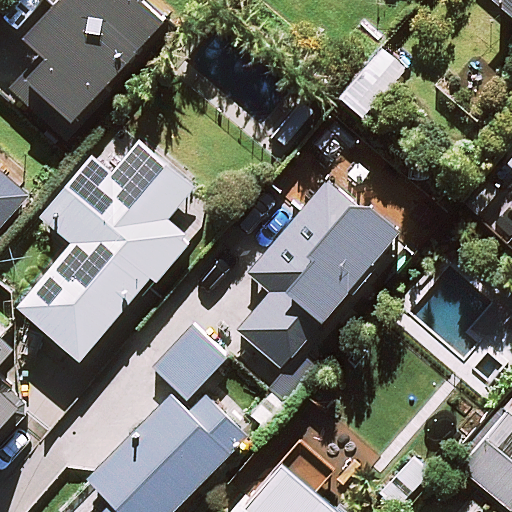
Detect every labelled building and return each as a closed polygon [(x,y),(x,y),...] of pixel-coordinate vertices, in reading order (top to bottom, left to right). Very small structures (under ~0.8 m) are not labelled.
[(11,85),(70,140),(117,90),(109,83),(170,17),(152,0),(55,0),(59,4),(33,31),(48,46),(11,85)] [(408,68),(386,48),(344,94),(366,114),(408,68)] [(471,63),(446,91),(467,110),(492,82),(471,63)] [(0,228),(31,194),(2,167),(16,152),(0,136),(0,228)] [(160,277),(223,205),(197,183),(146,139),(118,171),(100,156),(49,215),(77,239),(24,301),(85,354),(155,272),(160,277)] [(400,231),(334,174),(254,268),(276,287),(241,327),(285,365),(400,231)] [(222,346),(195,321),(161,358),(188,383),(222,346)] [(0,428),(28,397),(0,371),(0,366),(17,347),(0,331),(0,428)] [(214,388),(195,407),(179,391),(95,475),(118,497),(103,511),(171,511),(255,428),(214,388)] [(511,411),(509,410),(463,467),(511,506),(511,411)] [(432,469),(415,454),(382,491),(399,506),(432,469)] [(254,497),(248,492),(230,511),(349,511),(352,510),(289,456),(254,497)] [(490,511),(476,500),(466,511),(490,511)]
